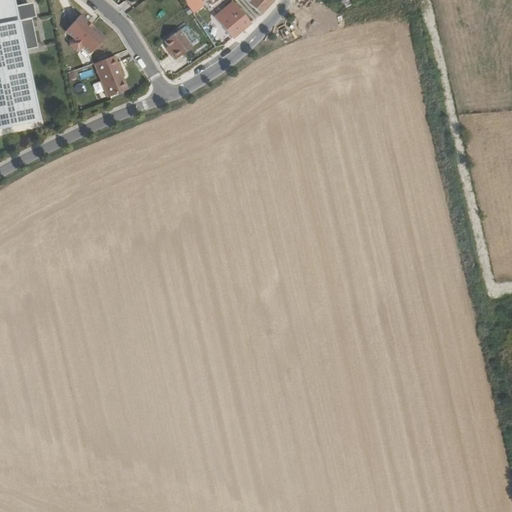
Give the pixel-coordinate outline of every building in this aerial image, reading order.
[(32,49),(23,10),(11,13),(8,0),(0,0),(0,120),(33,114),(20,51),(32,49)] [(200,0),(185,0),(181,4),(192,16),(204,4),(200,0)] [(249,5),(261,16),(274,2),(270,0),(245,0),(249,5)] [(221,27),(232,40),(251,24),(233,3),(217,16),(224,25),(221,27)] [(207,10),(231,41),(232,40),(221,27),(224,25),(217,16),(210,8),(207,10)] [(91,54),(105,38),(80,15),(66,31),(75,38),(70,44),(79,51),(83,47),(91,54)] [(184,26),(177,32),(188,47),(196,41),(184,26)] [(188,47),(177,32),(163,43),(167,48),(171,54),(169,56),(174,63),(190,50),(188,47)] [(115,55),(96,63),(108,97),(128,90),(115,55)] [(91,86),(98,99),(105,95),(99,82),(91,86)]
